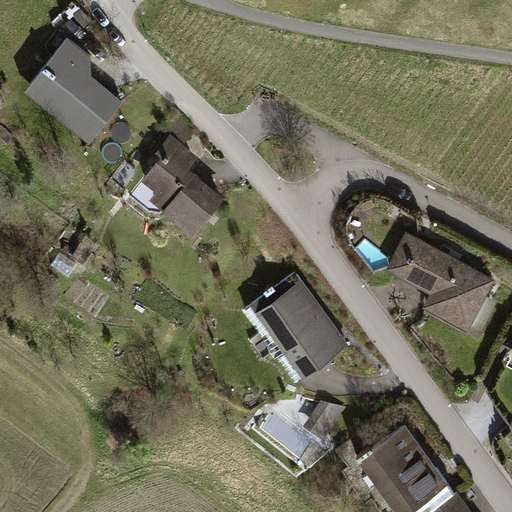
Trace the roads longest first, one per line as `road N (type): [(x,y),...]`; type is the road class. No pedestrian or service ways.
road 1 (residential): [(511,507),(290,208)]
road 2 (track): [(200,0),(303,29),(511,61)]
road 3 (track): [(56,511),(91,459),(82,418),(0,340)]
road 4 (residential): [(116,0),(233,144)]
road 5 (residential): [(511,243),(368,166)]
road 6 (residential): [(368,166),(278,121),(246,128),(233,144)]
